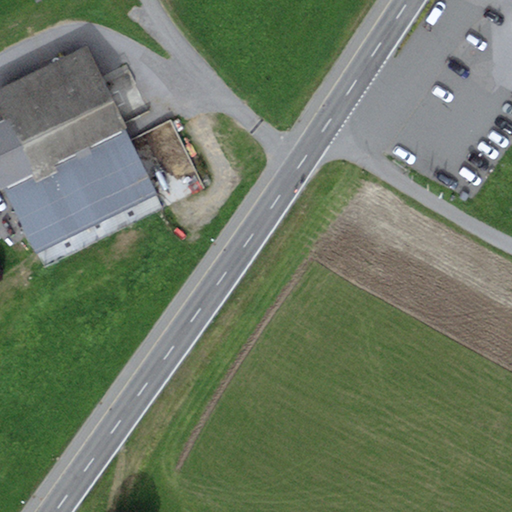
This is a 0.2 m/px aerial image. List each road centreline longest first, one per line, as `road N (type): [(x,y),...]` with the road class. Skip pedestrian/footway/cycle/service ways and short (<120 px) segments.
road 1 (primary): [(295,169),(51,511)]
road 2 (residential): [(295,169),(194,73),(148,0)]
road 3 (track): [(511,243),(320,130)]
road 4 (primary): [(407,0),(295,169)]
